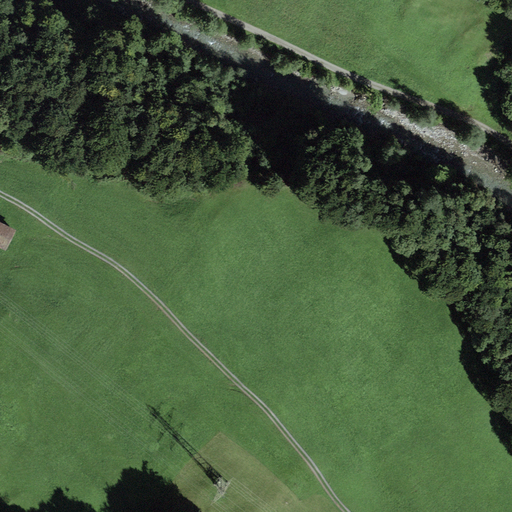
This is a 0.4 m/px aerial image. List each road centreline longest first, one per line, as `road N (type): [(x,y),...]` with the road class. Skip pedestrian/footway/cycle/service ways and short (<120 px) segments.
road 1 (track): [(347,511),(265,408),(149,292),(0,192)]
road 2 (track): [(511,145),(349,78),(192,0)]
